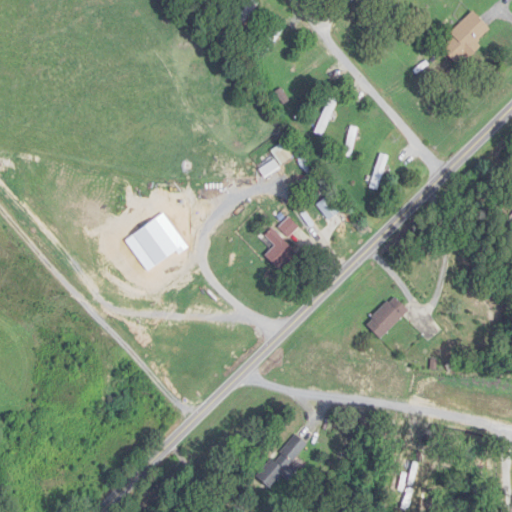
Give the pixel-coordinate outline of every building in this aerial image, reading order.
[(241,32),(261,4),(255,0),(252,0),(234,27),(241,32)] [(493,31),(475,11),(450,33),(454,37),(443,48),(457,63),(493,31)] [(285,30),(278,26),(261,50),(268,55),(285,30)] [(339,100),(332,97),(316,133),(323,136),(339,100)] [(359,129),(353,127),(345,155),(351,157),(359,129)] [(298,157),(291,141),(273,148),(280,165),(298,157)] [(389,157),(383,155),(373,186),(378,188),(389,157)] [(301,163),(309,174),(316,169),(308,158),(301,163)] [(330,220),(341,212),(329,196),(318,204),(330,220)] [(281,228),(292,238),(301,228),(290,218),(281,228)] [(275,246),(266,256),(281,270),(298,252),(274,229),(266,237),(275,246)] [(381,339),(410,311),(395,296),(367,324),(381,339)] [(258,474),(271,487),(284,474),(290,480),(299,469),(293,463),(310,445),(297,433),(258,474)]
